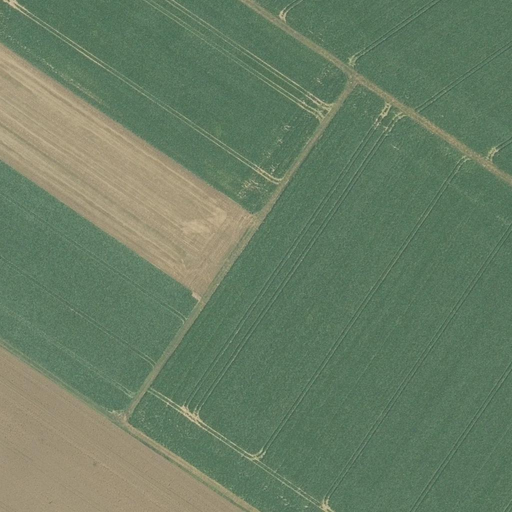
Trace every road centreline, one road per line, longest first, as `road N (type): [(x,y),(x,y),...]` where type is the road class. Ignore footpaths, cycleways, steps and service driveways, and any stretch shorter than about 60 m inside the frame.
road 1 (track): [(357,77),(119,426)]
road 2 (track): [(244,0),(511,183)]
road 3 (track): [(0,345),(247,511)]
